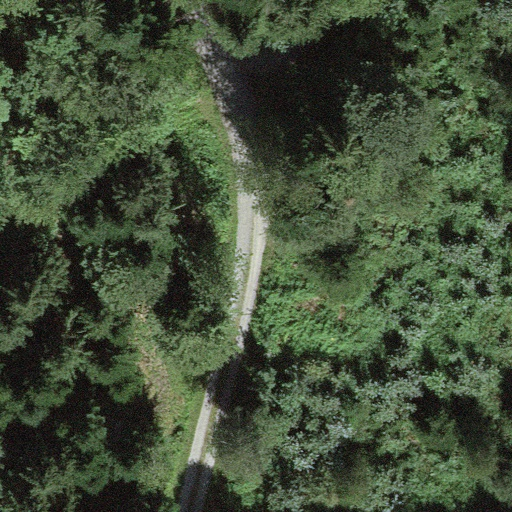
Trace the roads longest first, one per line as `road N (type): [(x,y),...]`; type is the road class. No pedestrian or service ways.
road 1 (track): [(333,0),(310,22),(257,110),(248,210),(182,511)]
road 2 (track): [(168,0),(257,110)]
